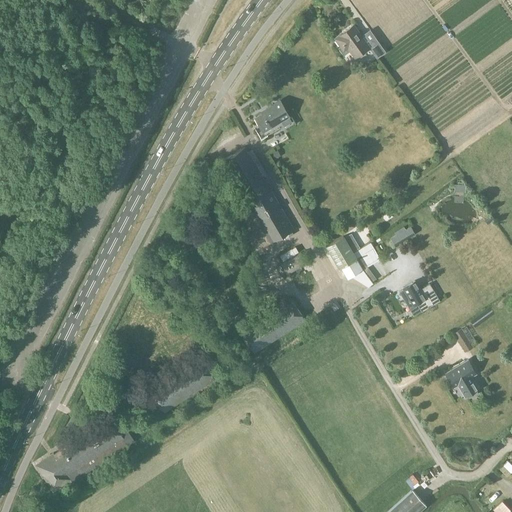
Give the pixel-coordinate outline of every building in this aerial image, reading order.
[(334,38),(340,47),(345,44),(354,58),(369,47),(353,24),(334,38)] [(377,53),(382,49),(375,39),(370,43),(377,53)] [(255,117),(263,131),(289,116),(280,100),(265,109),(266,111),(255,117)] [(293,229),(274,197),(279,194),(274,187),(270,190),(267,185),(270,182),(266,175),(266,174),(252,149),(247,152),(244,146),(223,159),(247,200),(238,205),(262,247),(283,234),(285,238),(293,233),(291,230),(293,229)] [(339,268),(340,267),(356,257),(343,235),(325,246),(339,268)] [(286,273),(293,269),(306,262),(301,252),(281,263),(286,273)] [(358,260),(356,257),(340,267),(347,278),(351,276),(363,268),(358,260)] [(367,287),(373,282),(363,268),(351,276),(367,287)] [(416,302),(421,311),(440,300),(429,283),(420,289),(415,280),(403,287),(409,297),(407,298),(409,300),(410,299),(413,305),(416,302)] [(254,352),(304,319),(290,298),(240,331),(254,352)] [(150,390),(158,403),(164,411),(214,378),(200,357),(150,390)] [(464,395),(466,394),(467,396),(477,390),(476,388),(478,387),(475,388),(468,376),(475,372),(467,360),(458,366),(458,367),(454,370),(453,369),(446,373),(453,386),(459,382),(466,394),(464,395)] [(110,384),(111,384),(115,381),(109,372),(104,376),(110,384)] [(36,465),(53,490),(70,479),(72,481),(134,440),(127,430),(128,432),(123,436),(110,417),(36,465)] [(386,511),(416,511),(426,504),(412,489),(386,511)]
